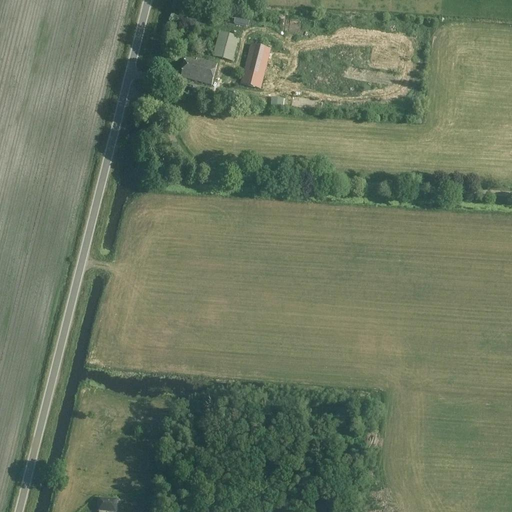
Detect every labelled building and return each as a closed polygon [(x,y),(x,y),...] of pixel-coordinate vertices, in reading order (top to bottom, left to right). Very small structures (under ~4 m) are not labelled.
[(213,57),(232,62),(238,38),(219,33),(213,57)] [(251,46),(247,59),(267,64),(270,51),(251,46)] [(212,86),(217,65),(197,59),(196,62),(186,59),(181,78),(212,86)] [(241,85),(260,90),(264,77),(244,72),(241,85)] [(115,511),(116,501),(99,500),(98,511),(115,511)]
